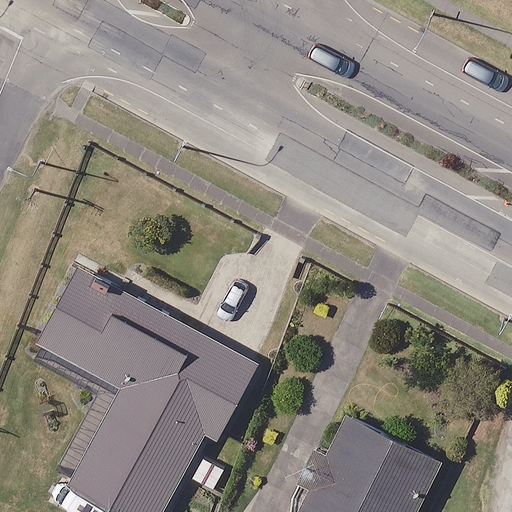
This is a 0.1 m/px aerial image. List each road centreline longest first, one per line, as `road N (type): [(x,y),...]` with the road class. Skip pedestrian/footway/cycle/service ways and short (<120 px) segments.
road 1 (secondary): [(511,240),(225,84)]
road 2 (secondary): [(260,15),(511,151)]
road 3 (secondary): [(225,84),(63,0)]
